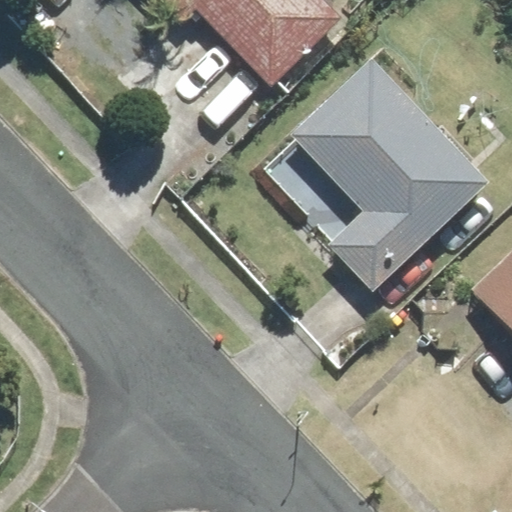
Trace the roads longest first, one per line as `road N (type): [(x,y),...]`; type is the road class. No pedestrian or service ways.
road 1 (residential): [(0,205),(188,405)]
road 2 (residential): [(81,511),(188,405)]
road 3 (residential): [(188,405),(290,511)]
